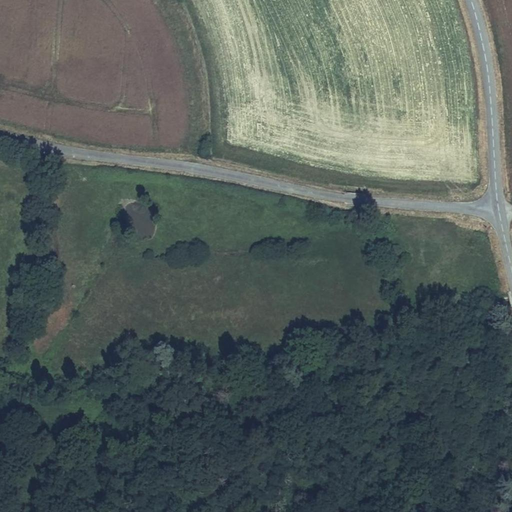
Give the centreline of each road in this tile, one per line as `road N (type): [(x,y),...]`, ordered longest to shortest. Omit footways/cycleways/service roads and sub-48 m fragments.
road 1 (tertiary): [(497,210),(322,195),(0,134)]
road 2 (tertiary): [(470,0),(486,67),(497,210)]
